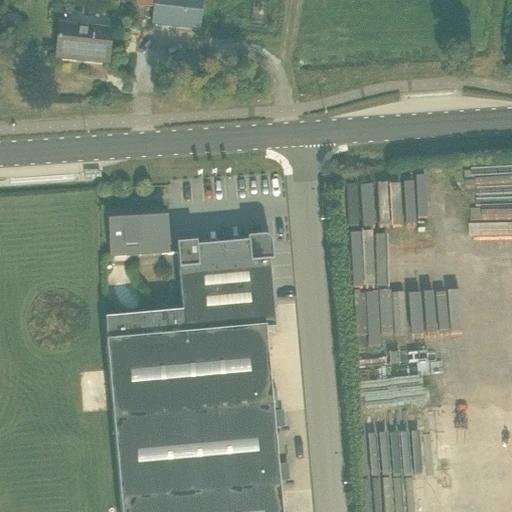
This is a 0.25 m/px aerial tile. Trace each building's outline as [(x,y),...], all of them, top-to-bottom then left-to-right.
[(154,0),(152,26),(200,31),(203,0),(154,0)] [(60,27),(56,60),(75,63),(76,59),(86,60),(85,64),(108,66),(112,33),(60,27)] [(108,215),(110,246),(111,259),(126,258),(125,248),(140,247),(140,244),(167,242),(165,212),(136,213),(136,216),(130,216),(130,218),(123,218),(123,214),(108,215)] [(273,264),(272,250),(271,248),(270,246),(268,244),(265,243),(263,243),(247,244),(247,248),(197,253),(196,249),(176,251),(182,318),(104,325),(106,350),(265,336),(275,335),(269,265),(273,264)] [(106,350),(113,429),(273,415),(265,336),(106,350)] [(280,496),(280,492),(273,415),(113,429),(121,511),(280,496)] [(281,511),(280,496),(121,511),(120,511),(281,511)]
